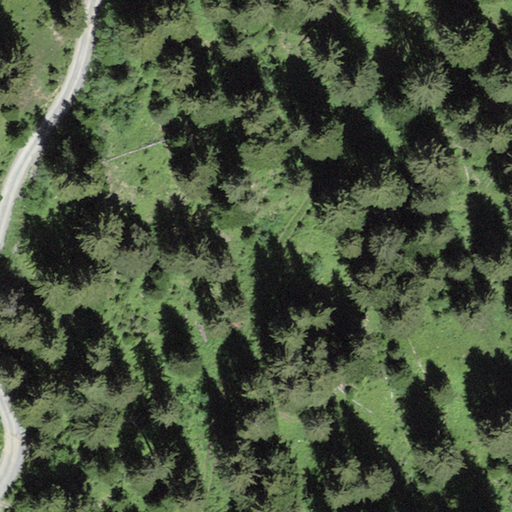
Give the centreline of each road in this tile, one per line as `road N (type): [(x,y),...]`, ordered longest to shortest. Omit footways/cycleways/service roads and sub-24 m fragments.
road 1 (track): [(211,511),(197,424),(415,0)]
road 2 (track): [(0,268),(16,190),(73,108),(107,0)]
road 3 (track): [(0,491),(23,444),(0,377)]
